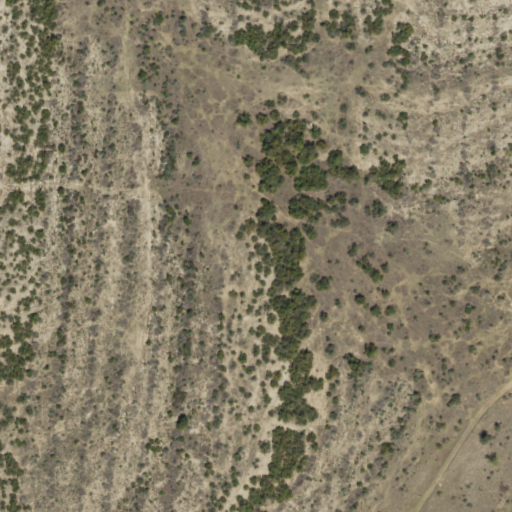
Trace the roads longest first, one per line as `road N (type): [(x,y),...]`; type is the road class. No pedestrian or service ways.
road 1 (track): [(511,134),(484,150),(404,251),(259,511)]
road 2 (track): [(420,511),(511,403)]
